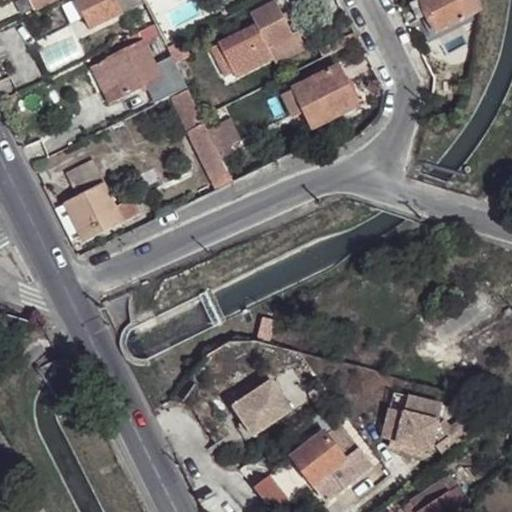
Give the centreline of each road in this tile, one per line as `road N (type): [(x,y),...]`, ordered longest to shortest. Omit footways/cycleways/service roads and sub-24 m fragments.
road 1 (unclassified): [(73,291),(342,178)]
road 2 (primary): [(73,291),(179,511)]
road 3 (residential): [(361,0),(402,85),(404,119),(392,150),(342,178)]
road 4 (unclassified): [(342,178),(511,229)]
road 5 (primary): [(9,173),(73,291)]
